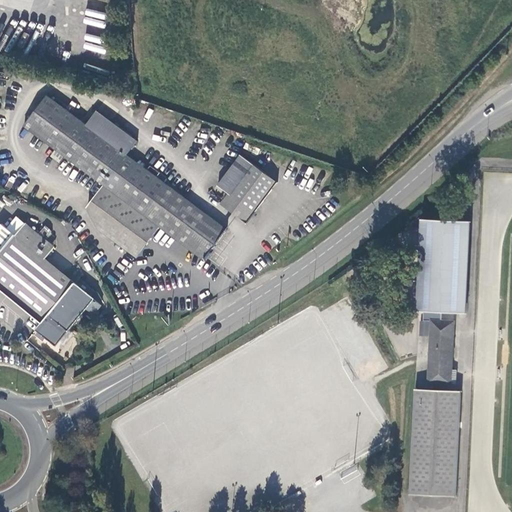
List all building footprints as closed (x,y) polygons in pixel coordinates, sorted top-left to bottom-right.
[(137,257),(160,226),(202,261),(225,232),(160,182),(164,177),(148,166),(144,171),(125,156),(135,142),(95,112),(85,126),(46,97),(26,124),(57,148),(65,155),(103,184),(87,207),(98,228),(137,257)] [(57,148),(52,155),(61,161),(65,155),(57,148)] [(245,224),(275,183),(240,156),(218,186),(231,196),(223,207),(245,224)] [(415,388),(409,494),(456,496),(461,390),(433,388),(434,383),(452,384),(456,320),(442,318),(442,311),(467,313),(471,219),(420,216),(417,310),(424,311),(423,320),(431,320),(428,382),(425,382),(420,382),(420,388),(415,388)] [(57,247),(19,218),(11,227),(6,225),(0,231),(0,288),(41,324),(35,332),(39,335),(36,338),(42,343),(45,340),(54,348),(55,347),(84,311),(92,317),(100,307),(49,260),(57,247)]
